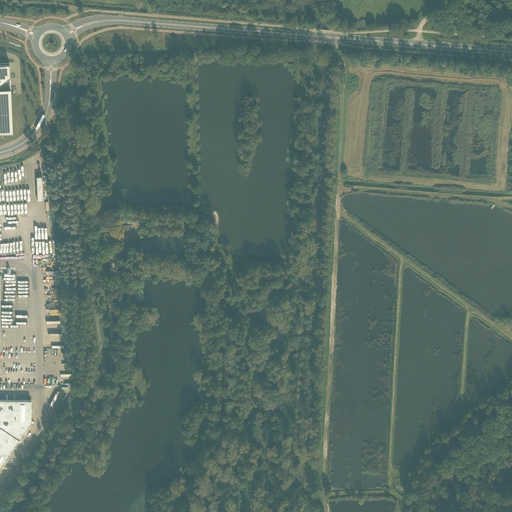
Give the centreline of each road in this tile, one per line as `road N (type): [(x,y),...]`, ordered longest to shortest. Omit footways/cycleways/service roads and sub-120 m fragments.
road 1 (unclassified): [(9,511),(101,370),(68,126),(54,110)]
road 2 (primary): [(511,52),(98,21)]
road 3 (track): [(413,511),(433,458),(511,395)]
